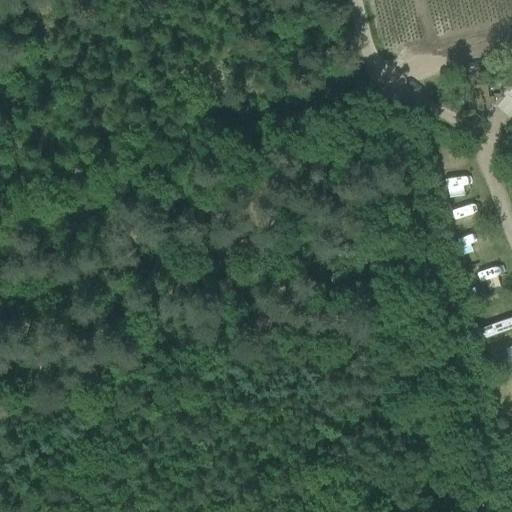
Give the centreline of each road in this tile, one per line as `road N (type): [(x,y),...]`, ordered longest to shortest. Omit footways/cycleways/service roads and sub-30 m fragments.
road 1 (track): [(487,511),(379,97)]
road 2 (track): [(379,97),(12,184)]
road 3 (track): [(375,84),(511,50)]
